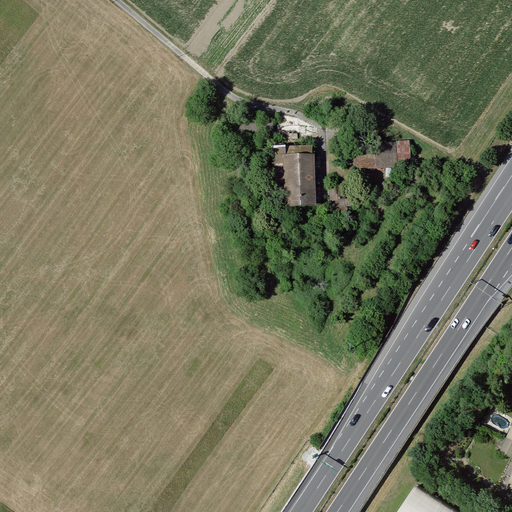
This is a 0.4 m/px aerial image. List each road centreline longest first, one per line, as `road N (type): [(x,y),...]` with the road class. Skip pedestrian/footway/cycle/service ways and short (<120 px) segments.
road 1 (motorway): [(511,193),(301,511)]
road 2 (motorway): [(337,511),(511,247)]
road 3 (track): [(115,0),(232,96),(318,125),(327,184)]
